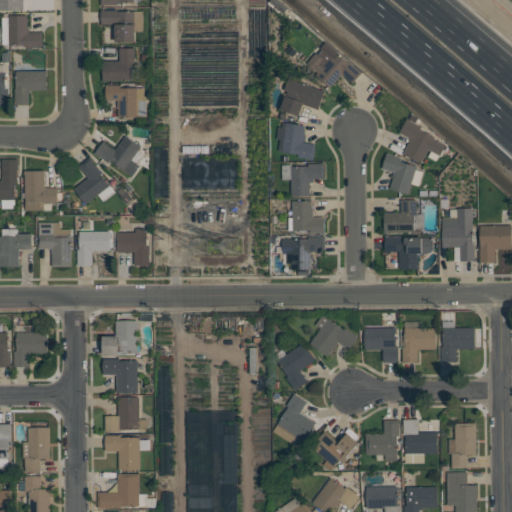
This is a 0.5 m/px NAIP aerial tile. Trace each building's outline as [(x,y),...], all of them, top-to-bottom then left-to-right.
[(24,0),(0,0),(0,10),(24,11),(24,0)] [(143,32),(144,11),(102,10),(102,24),(116,25),(116,42),(136,43),(136,32),(143,32)] [(29,16),(10,15),(9,46),(43,47),(43,32),(29,32),(29,16)] [(353,84),(363,71),(327,41),(306,66),(331,86),(342,74),(353,84)] [(135,80),(134,48),(120,48),(120,61),(103,61),(103,81),(135,80)] [(0,105),(8,105),(8,67),(0,67),(0,105)] [(48,90),(47,70),(16,71),(16,104),(30,104),(30,90),(48,90)] [(300,116),(304,105),(320,109),(325,90),(289,79),(280,110),(300,116)] [(118,117),(138,118),(138,115),(146,115),(147,87),(106,86),(106,101),(118,101),(118,117)] [(422,163),(428,150),(441,156),(449,138),(407,119),(400,134),(411,138),(403,154),(422,163)] [(277,153),(314,157),(315,144),(304,142),(306,125),(281,122),(277,153)] [(133,176),(140,165),(133,160),(142,146),(125,136),(116,149),(103,141),(96,153),(133,176)] [(390,189),(409,194),(412,183),(419,185),(423,172),(416,170),(418,164),(386,155),(382,169),(394,172),(390,189)] [(88,179),(75,187),(85,204),(101,194),(105,199),(114,193),(93,159),(80,167),(88,179)] [(326,179),(326,164),(283,165),(283,179),(291,179),(291,196),(311,196),(311,179),(326,179)] [(0,199),(2,200),(2,208),(16,208),(17,167),(3,166),(2,180),(0,180),(0,199)] [(46,170),(25,171),(26,210),(44,210),(44,203),(58,203),(58,188),(46,188),(46,170)] [(384,212),(384,231),(415,232),(415,222),(422,222),(422,214),(417,214),(417,200),(402,199),(401,212),(384,212)] [(325,217),(314,218),(313,201),(293,201),(293,232),(325,232),(325,217)] [(443,247),(455,247),(455,261),(474,261),(474,208),(450,209),(450,217),(443,217),(443,247)] [(61,222),(39,222),(40,249),(52,248),(52,267),(72,266),(71,229),(61,229),(61,222)] [(511,224),(479,226),(480,262),(496,262),(496,249),(511,248),(511,224)] [(117,232),(118,252),(134,252),(135,265),(149,265),(148,228),(136,228),(136,232),(117,232)] [(18,233),(18,229),(1,229),(0,258),(0,266),(20,267),(20,249),(32,249),(32,233),(18,233)] [(110,251),(111,231),(79,231),(79,266),(93,266),(93,251),(110,251)] [(433,236),(385,237),(385,251),(399,251),(400,269),(420,269),(419,253),(434,253),(433,236)] [(311,269),(311,252),(325,252),(325,238),(284,238),(285,263),(291,263),(291,270),(311,269)] [(316,324),(324,314),(344,330),(346,327),(358,337),(349,350),(338,342),(327,356),(310,343),(321,328),(316,324)] [(103,336),(116,336),(116,320),(138,320),(139,353),(127,353),(127,355),(104,355),(103,336)] [(436,327),(436,349),(418,349),(418,362),(403,362),(403,347),(405,347),(405,321),(422,321),(422,327),(436,327)] [(396,327),(396,346),(398,346),(399,362),(383,362),(383,349),(365,349),(364,328),(396,327)] [(443,327),(475,327),(475,349),(457,350),(457,362),(442,362),(441,346),(444,346),(443,327)] [(0,332),(9,332),(9,350),(11,350),(11,367),(0,367),(0,332)] [(17,333),(47,332),(48,352),(30,353),(30,366),(15,366),(14,352),(17,352),(17,333)] [(277,360),(304,341),(316,359),(300,370),(308,380),(295,390),(286,377),(288,376),(277,360)] [(103,359),(119,358),(119,361),(138,360),(138,392),(117,393),(117,374),(104,374),(103,359)] [(278,424),(289,408),(287,406),(295,394),(307,402),(300,413),(317,424),(305,441),(278,424)] [(118,397),(140,397),(140,419),(148,419),(148,428),(121,429),(121,431),(105,431),(105,415),(118,415),(118,397)] [(404,419),(419,419),(419,433),(437,432),(437,453),(407,453),(406,434),(404,434),(404,419)] [(366,434),(385,433),(384,420),(399,420),(399,460),(386,460),(386,454),(366,454),(366,434)] [(455,423),(476,422),(477,455),(467,455),(467,467),(452,467),(452,453),(448,453),(448,439),(455,439),(455,423)] [(0,424),(10,424),(11,458),(0,458),(0,424)] [(28,427),(50,427),(50,458),(41,458),(41,471),(25,472),(25,457),(24,457),(23,442),(29,441),(28,427)] [(311,446),(325,430),(339,442),(348,432),(359,443),(342,462),(341,461),(335,468),(311,446)] [(105,435),(121,435),(121,437),(140,437),(140,469),(119,469),(119,451),(106,451),(105,435)] [(447,472),(467,472),(468,485),(477,485),(477,511),(456,511),(456,505),(448,505),(447,472)] [(121,508),(99,508),(99,492),(118,492),(118,473),(140,473),(140,506),(121,506),(121,508)] [(25,476),(41,476),(41,489),(50,489),(50,511),(28,511),(28,504),(18,504),(18,491),(26,491),(25,476)] [(325,511),(312,502),(331,477),(345,488),(346,486),(360,496),(351,508),(340,500),(331,511),(325,511)] [(367,486),(398,486),(398,504),(401,504),(401,511),(385,511),(385,507),(367,508),(367,486)] [(407,487),(438,486),(438,508),(420,508),(420,511),(404,511),(404,506),(407,506),(407,487)] [(0,511),(0,489),(10,489),(10,509),(13,509),(13,511),(0,511)] [(288,511),(305,501),(312,511),(288,511)]
